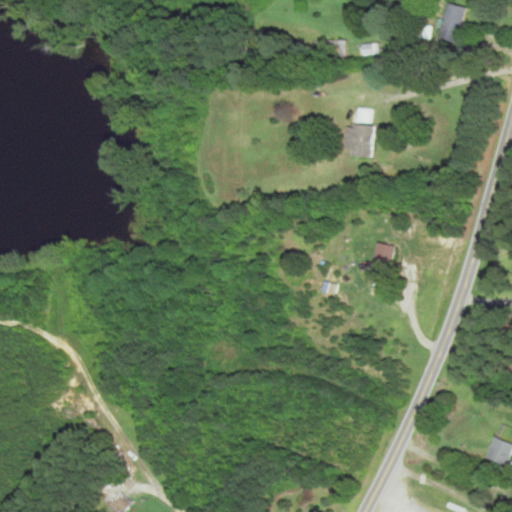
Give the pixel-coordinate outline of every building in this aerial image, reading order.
[(469,7),(450,3),(441,39),(460,44),(469,7)] [(348,40),(317,40),(317,58),(348,58),(348,40)] [(350,127),(346,153),(373,157),(377,126),(373,126),(375,109),(361,108),(358,128),(350,127)] [(396,246),(379,243),(374,268),(392,271),(396,246)] [(493,469),(511,467),(511,450),(511,440),(490,443),(493,469)] [(111,506),(118,511),(126,511),(135,501),(123,491),(111,506)]
